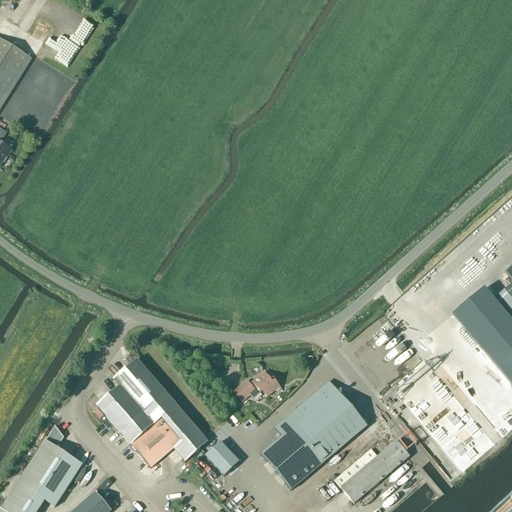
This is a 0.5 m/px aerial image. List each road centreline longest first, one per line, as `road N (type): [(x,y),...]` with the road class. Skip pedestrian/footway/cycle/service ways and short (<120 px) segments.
road 1 (unclassified): [(330,324),(267,338),(186,330),(93,298),(0,239)]
road 2 (unclassified): [(330,324),(511,165)]
